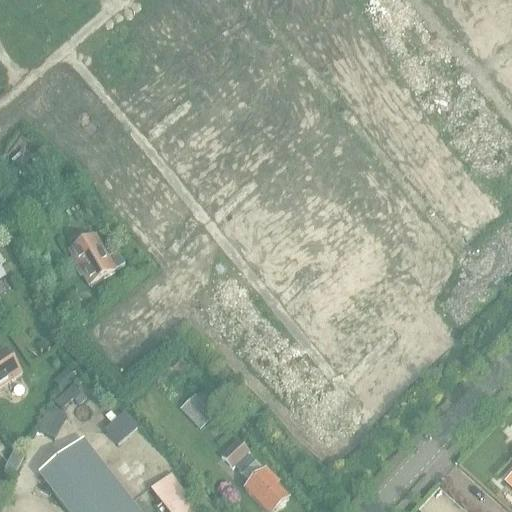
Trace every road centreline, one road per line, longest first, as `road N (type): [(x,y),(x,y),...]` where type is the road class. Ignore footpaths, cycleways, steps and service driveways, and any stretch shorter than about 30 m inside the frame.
road 1 (tertiary): [(372,511),(511,359)]
road 2 (unknown): [(511,147),(400,0)]
